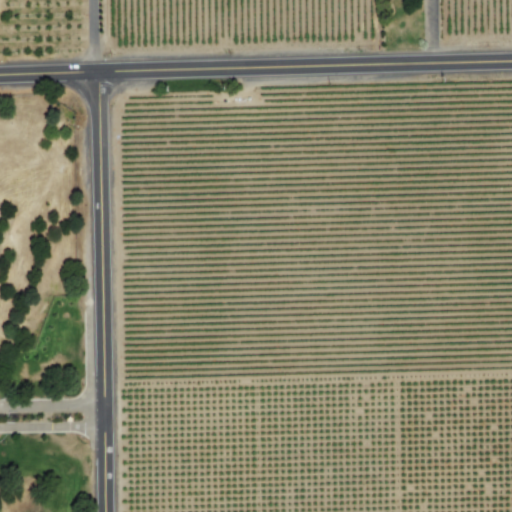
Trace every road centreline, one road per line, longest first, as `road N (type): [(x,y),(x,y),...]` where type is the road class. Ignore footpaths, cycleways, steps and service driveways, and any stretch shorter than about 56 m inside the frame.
road 1 (tertiary): [(511,61),(0,76)]
road 2 (residential): [(106,511),(100,72)]
